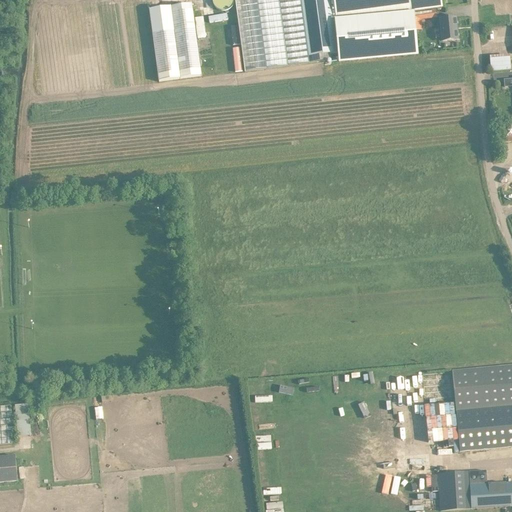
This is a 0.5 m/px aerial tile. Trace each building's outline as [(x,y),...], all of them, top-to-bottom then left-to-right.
[(233,0),(243,72),(324,61),(329,60),(328,54),(336,53),(336,61),(416,53),(414,29),(413,13),(413,11),(440,7),(439,0),(233,0)] [(147,8),(157,81),(200,75),(190,3),(147,8)] [(435,10),(422,11),(423,18),(436,17),(435,10)] [(454,17),(438,19),(441,40),(456,39),(454,17)] [(511,87),(511,78),(501,79),(501,88),(511,87)] [(511,364),(450,370),(454,411),(458,451),(511,446),(511,364)] [(12,405),(15,437),(29,435),(26,403),(12,405)] [(0,405),(0,444),(13,443),(9,405),(0,405)] [(0,456),(0,481),(16,481),(14,455),(0,456)] [(453,473),(436,474),(438,511),(455,510),(470,510),(469,509),(511,505),(511,483),(511,482),(484,484),(483,471),(477,471),(453,473)]
